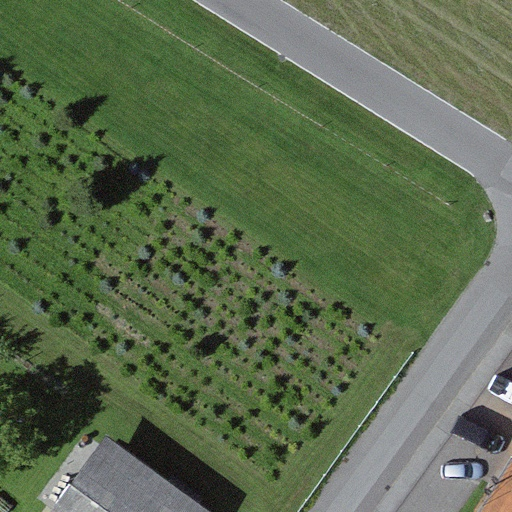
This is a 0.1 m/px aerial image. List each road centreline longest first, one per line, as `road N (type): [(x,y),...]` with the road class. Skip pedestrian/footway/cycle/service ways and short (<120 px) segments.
road 1 (residential): [(237,0),(511,170)]
road 2 (residential): [(511,272),(345,511)]
